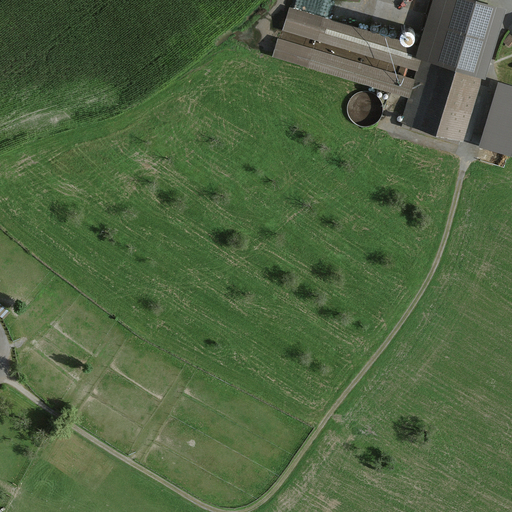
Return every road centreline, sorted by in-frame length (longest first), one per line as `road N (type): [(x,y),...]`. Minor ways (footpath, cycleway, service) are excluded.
road 1 (track): [(243,511),(287,475),(429,280),(470,143)]
road 2 (track): [(0,375),(70,426),(219,511)]
road 3 (track): [(511,15),(470,143)]
